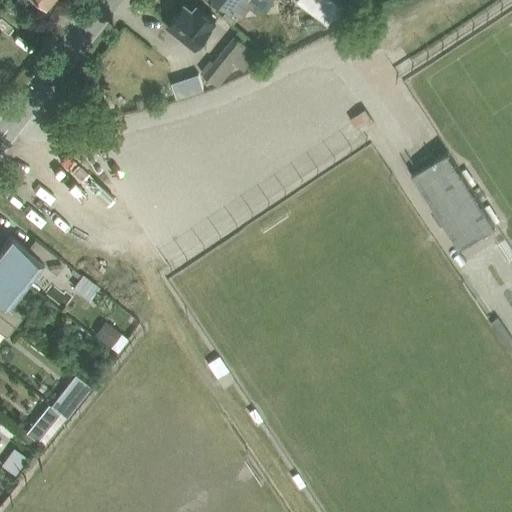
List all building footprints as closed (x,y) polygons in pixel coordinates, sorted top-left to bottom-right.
[(185,0),(167,24),(197,46),(217,19),(191,0),(185,0)] [(228,0),(247,13),(255,0),(228,0)] [(298,0),(320,18),(335,0),(298,0)] [(193,69),(208,81),(215,72),(225,79),(248,48),(223,30),(193,69)] [(375,123),(363,106),(350,115),(362,133),(375,123)] [(465,245),(497,225),(447,147),(415,167),(465,245)] [(0,197),(15,206),(21,194),(1,182),(0,183),(0,197)] [(10,235),(0,248),(0,257),(24,276),(39,256),(10,235)] [(511,266),(505,255),(493,263),(503,279),(511,273),(511,266)] [(0,298),(5,302),(24,276),(0,257),(0,298)] [(511,348),(511,334),(499,316),(491,322),(510,350),(511,348)] [(39,403),(19,421),(34,438),(54,420),(39,403)] [(0,448),(0,473),(2,475),(17,454),(4,444),(0,448)]
